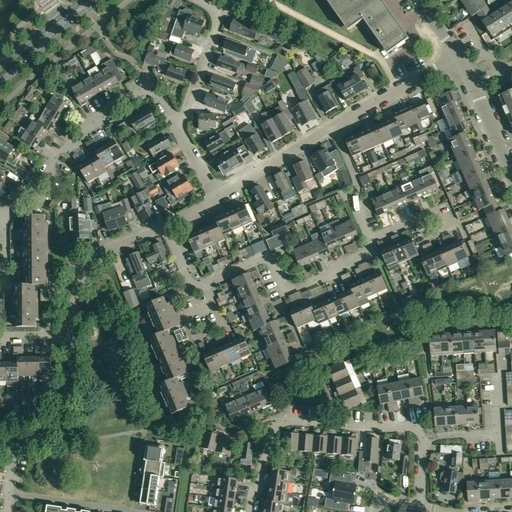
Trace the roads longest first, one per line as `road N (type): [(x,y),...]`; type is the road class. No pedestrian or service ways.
road 1 (residential): [(370,239),(361,258),(285,292),(269,255),(192,288),(164,227)]
road 2 (residential): [(152,86),(90,122),(58,152),(3,226),(0,281)]
road 3 (residential): [(248,511),(266,440),(282,423),(417,425),(423,438)]
road 4 (residential): [(69,338),(83,273),(109,250),(164,227)]
road 5 (residential): [(175,125),(220,14),(194,0)]
road 6 (residential): [(332,126),(457,56)]
road 7 (residential): [(216,197),(332,126)]
road 8 (residential): [(13,443),(41,435),(62,415),(69,338)]
road 9 (residential): [(423,438),(498,434),(497,376)]
road 10 (residential): [(332,126),(370,239)]
